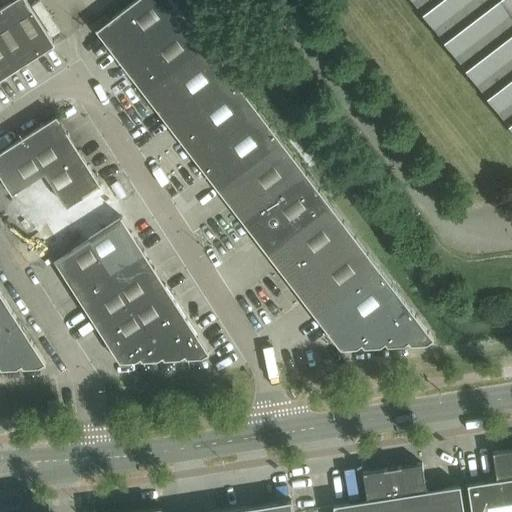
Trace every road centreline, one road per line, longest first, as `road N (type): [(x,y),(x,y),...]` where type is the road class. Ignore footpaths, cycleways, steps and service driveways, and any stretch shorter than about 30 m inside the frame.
road 1 (residential): [(68,72),(264,369),(277,440)]
road 2 (residential): [(104,464),(91,374),(0,236)]
road 3 (tertiary): [(277,440),(511,401)]
road 4 (tertiary): [(104,464),(277,440)]
